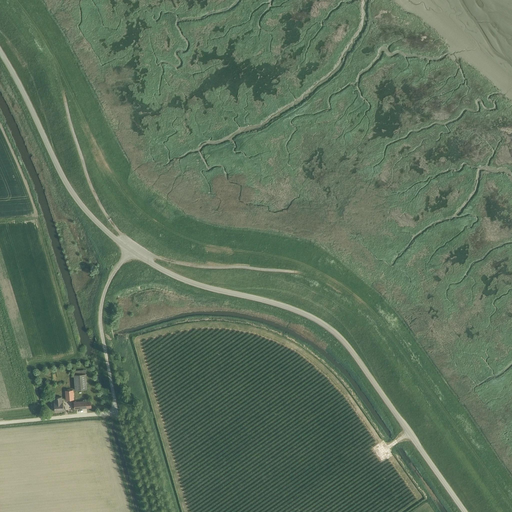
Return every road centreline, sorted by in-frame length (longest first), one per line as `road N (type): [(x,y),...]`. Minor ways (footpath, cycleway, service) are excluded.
road 1 (track): [(503,511),(356,307),(292,271),(210,254),(149,229),(100,172),(41,48),(6,0)]
road 2 (unclassified): [(463,511),(332,331),(294,310),(180,278),(128,250)]
road 3 (unclassified): [(0,423),(113,410),(100,311),(128,250)]
road 4 (unclassified): [(128,250),(73,195),(0,51)]
